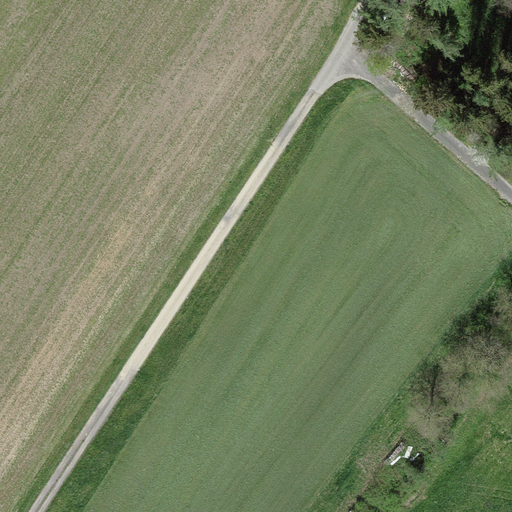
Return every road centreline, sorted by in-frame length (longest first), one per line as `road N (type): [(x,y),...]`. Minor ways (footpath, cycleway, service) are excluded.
road 1 (track): [(40,511),(340,61),(363,0)]
road 2 (track): [(340,61),(511,204)]
